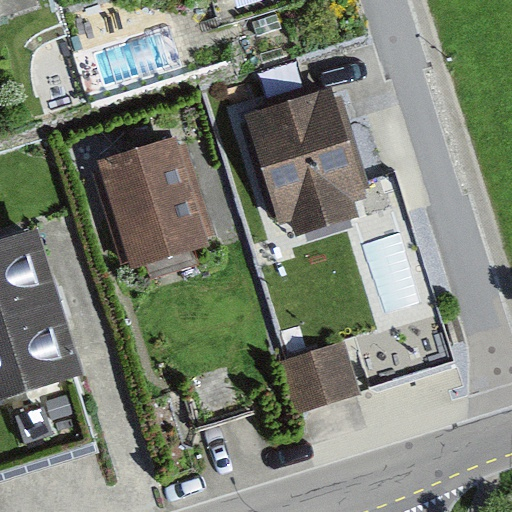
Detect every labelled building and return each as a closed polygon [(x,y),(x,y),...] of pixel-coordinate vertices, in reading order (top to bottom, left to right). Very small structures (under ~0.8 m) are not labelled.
[(6,0),(0,0),(0,26),(13,22),(6,0)] [(355,211),(366,207),(332,96),(244,123),(279,235),(291,231),(296,247),(360,227),(355,211)] [(189,147),(102,174),(133,273),(220,247),(189,147)] [(47,239),(0,253),(0,328),(68,307),(47,239)] [(68,307),(0,328),(0,409),(91,381),(68,307)] [(297,421),(362,403),(348,350),(282,368),(297,421)]
